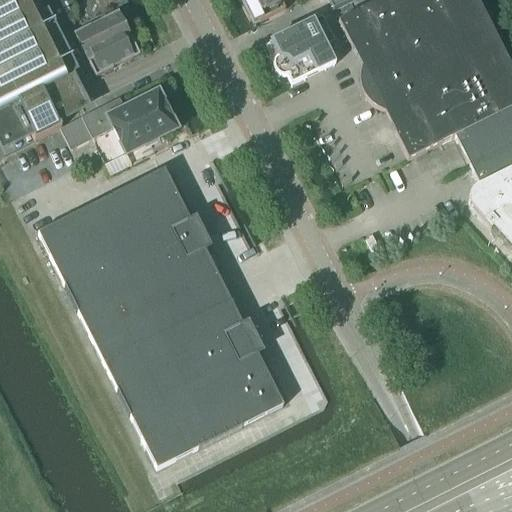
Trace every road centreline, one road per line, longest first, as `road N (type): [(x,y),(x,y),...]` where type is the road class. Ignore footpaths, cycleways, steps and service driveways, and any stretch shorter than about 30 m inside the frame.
road 1 (unclassified): [(339,302),(190,0)]
road 2 (secondary): [(511,445),(377,511)]
